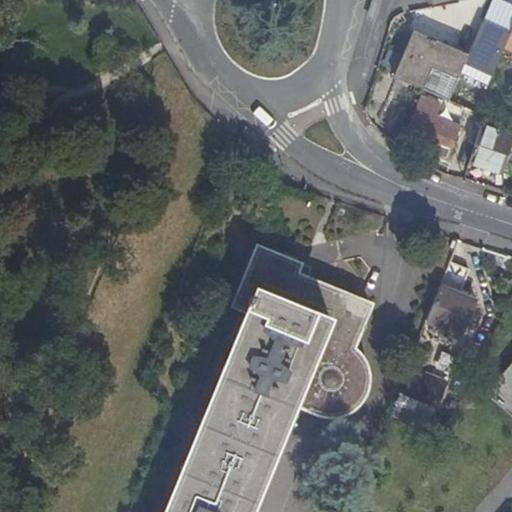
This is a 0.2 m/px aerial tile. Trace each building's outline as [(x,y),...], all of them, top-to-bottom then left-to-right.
[(392,75),(414,85),(416,82),(436,40),(413,29),(392,75)] [(468,54),(436,40),(416,82),(414,85),(424,89),(448,100),(468,54)] [(441,103),(422,96),(408,131),(451,147),(459,125),(445,119),(443,126),(433,122),(436,115),(441,103)] [(443,126),(445,119),(436,115),(433,122),(443,126)] [(511,144),(511,136),(486,127),(473,163),(502,172),(511,144)] [(291,268),(294,259),(261,245),(239,296),(257,304),(168,511),(244,511),(292,397),(298,402),(307,406),(318,409),(328,408),(338,405),(347,400),(353,393),(358,386),(361,377),(363,369),(362,362),(360,354),(357,346),(352,340),(368,301),(291,268)] [(470,270),(451,262),(428,321),(462,335),(476,300),(460,294),(470,270)] [(511,358),(488,385),(511,407),(511,358)]
